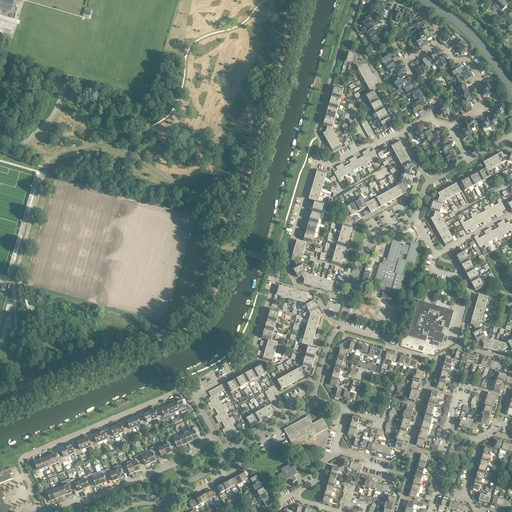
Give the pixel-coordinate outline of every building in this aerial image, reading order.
[(12,0),(0,0),(0,12),(1,12),(2,9),(11,11),(14,2),(14,0),(12,0)] [(498,0),(493,6),(499,12),(507,4),(502,0),(498,0)] [(384,11),(385,7),(386,5),(387,5),(388,3),(386,2),(385,3),(382,2),(381,4),(377,2),(376,6),(377,7),(376,10),(379,12),(380,10),(384,11)] [(89,18),(91,10),(85,9),(83,16),(89,18)] [(403,23),(404,19),(402,18),(404,15),(403,14),(398,12),(398,11),(396,10),(395,12),(396,13),(394,16),(397,17),(395,21),(399,22),(399,21),(403,23)] [(404,12),(403,14),(404,15),(402,18),(404,19),(403,23),(407,24),(407,23),(411,25),(412,21),(410,20),(412,16),(408,15),(406,14),(406,13),(404,12)] [(511,14),(505,18),(502,20),(504,23),(507,21),(511,26),(511,25),(511,12),(510,14),(511,14)] [(368,29),(371,27),(371,26),(370,25),(374,23),(372,20),(370,18),(371,17),(370,15),(368,16),(368,17),(365,19),(366,21),(363,23),(365,27),(366,26),(368,29)] [(0,20),(0,34),(10,38),(14,24),(0,20)] [(416,28),(418,31),(421,29),(423,31),(426,29),(427,31),(429,29),(428,27),(427,28),(423,22),(420,24),(419,22),(415,24),(417,27),(416,28)] [(373,25),(371,26),(371,27),(368,29),(369,31),(366,33),(368,37),(369,36),(371,39),(374,37),(373,35),(376,33),(376,32),(373,28),(374,27),(373,25)] [(444,32),(445,30),(446,31),(442,36),(445,38),(444,40),(447,43),(449,40),(450,40),(453,37),(450,35),(451,33),(448,31),(449,30),(445,26),(441,30),(444,32)] [(421,29),(418,31),(420,35),(419,35),(419,37),(421,39),(424,37),(425,39),(429,37),(429,38),(431,37),(430,35),(429,35),(428,33),(427,31),(426,29),(423,31),(421,29)] [(379,30),(376,32),(376,33),(373,35),(374,37),(371,39),(373,43),(374,42),(376,46),(379,44),(378,42),(382,40),(380,36),(378,34),(381,33),(379,30)] [(421,39),(419,37),(416,39),(418,42),(417,43),(420,49),(424,47),(423,46),(427,45),(427,46),(429,44),(428,42),(427,43),(426,40),(425,39),(424,37),(421,39)] [(460,42),(461,42),(457,47),(458,48),(459,50),(458,52),(461,54),(464,51),(465,52),(467,49),(464,46),(466,45),(463,42),(463,41),(461,40),(460,42)] [(386,67),(389,65),(388,63),(392,61),(391,60),(390,58),(388,55),(389,55),(388,53),(386,54),(386,55),(383,57),(384,59),(381,61),(383,64),(384,64),(386,67)] [(436,55),(431,58),(430,58),(432,62),(430,63),(432,66),(435,64),(436,66),(437,65),(439,64),(437,60),(439,59),(437,56),(439,55),(437,53),(435,54),(436,55)] [(428,57),(428,58),(422,61),(424,64),(422,65),(424,69),(426,68),(427,67),(428,68),(432,66),(430,63),(432,62),(430,58),(431,58),(430,55),(428,57)] [(443,56),(443,57),(441,58),(439,59),(437,60),(439,64),(437,65),(439,68),(443,66),(443,67),(447,65),(445,62),(447,61),(445,58),(446,57),(445,55),(443,56)] [(396,57),(393,59),(391,60),(392,61),(388,63),(389,65),(386,67),(388,71),(389,70),(391,74),(395,72),(393,69),(397,68),(396,66),(394,63),(398,60),(396,57)] [(361,62),(356,60),(355,65),(356,65),(358,70),(367,65),(364,60),(361,62)] [(402,64),(401,61),(398,63),(399,64),(396,66),(397,68),(393,69),(395,72),(395,73),(397,73),(398,76),(402,74),(401,72),(404,70),(402,66),(401,64),(402,64)] [(413,70),(414,69),(415,71),(416,71),(418,74),(420,78),(425,74),(425,73),(428,71),(426,68),(424,69),(422,65),(419,67),(419,68),(416,69),(413,63),(410,65),(413,70)] [(369,69),(367,65),(358,70),(361,74),(369,69)] [(459,65),(457,66),(458,67),(454,69),(455,71),(452,73),(454,76),(455,76),(457,79),(460,77),(459,75),(463,73),(462,71),(461,70),(459,67),(460,67),(459,65)] [(465,69),(462,71),(463,73),(459,75),(460,77),(463,82),(468,79),(468,80),(473,77),(471,73),(469,74),(467,69),(470,68),(469,66),(464,68),(465,69)] [(372,74),(369,69),(361,74),(363,79),(372,74)] [(374,78),(372,74),(363,79),(366,83),(374,78)] [(399,90),(403,88),(402,86),(405,84),(404,82),(403,81),(402,79),(403,78),(401,76),(399,77),(400,78),(396,80),(397,82),(394,84),(396,87),(397,87),(399,90)] [(377,83),(374,78),(366,83),(368,88),(377,83)] [(407,81),(404,82),(405,84),(402,86),(403,88),(403,90),(405,89),(406,93),(410,91),(409,89),(412,87),(410,83),(409,84),(408,82),(410,80),(409,78),(407,79),(407,81)] [(487,84),(488,85),(482,88),(484,91),(482,93),(484,96),(487,94),(488,97),(492,95),(491,93),(493,92),(490,86),(493,84),(492,81),(487,84)] [(379,87),(377,83),(368,88),(371,92),(373,91),(374,91),(379,87)] [(463,83),(457,87),(459,90),(458,91),(460,94),(463,92),(464,94),(467,92),(468,94),(475,90),(473,87),(469,90),(468,91),(465,85),(464,85),(463,83)] [(419,89),(415,91),(412,93),(414,96),(412,97),(414,100),(418,98),(419,100),(422,98),(423,100),(429,96),(428,93),(423,96),(419,89)] [(371,92),(365,95),(368,99),(376,95),(374,91),(373,91),(371,92)] [(463,92),(460,94),(459,94),(461,98),(460,99),(461,100),(462,102),(466,100),(467,102),(470,100),(471,101),(473,100),(472,98),(471,98),(469,96),(468,94),(467,92),(464,94),(463,92)] [(378,99),(376,95),(368,99),(370,104),(378,99)] [(343,99),(341,99),(332,96),(330,101),(339,104),(341,104),(343,99)] [(418,98),(414,100),(416,104),(415,104),(416,106),(417,108),(420,106),(421,108),(425,106),(425,107),(428,106),(426,104),(424,102),(423,100),(422,98),(419,100),(418,98)] [(381,104),(378,99),(370,104),(373,108),(381,104)] [(462,102),(461,100),(457,102),(459,105),(458,106),(460,108),(459,109),(460,110),(459,110),(461,114),(464,112),(464,110),(465,110),(467,114),(472,110),(470,105),(469,106),(467,104),(467,102),(466,100),(462,102)] [(444,104),(444,105),(442,106),(438,108),(440,112),(438,113),(440,116),(444,114),(446,118),(449,116),(446,110),(448,109),(446,106),(447,105),(446,103),(444,104)] [(501,104),(502,105),(496,108),(498,111),(496,112),(498,116),(501,114),(502,115),(505,113),(503,110),(505,109),(503,105),(505,105),(503,103),(501,104)] [(383,108),(381,104),(373,108),(375,113),(383,108)] [(416,106),(412,108),(414,111),(413,112),(416,117),(419,115),(420,117),(428,112),(427,110),(424,112),(421,108),(420,106),(417,108),(416,106)] [(386,113),(383,108),(375,113),(378,117),(386,113)] [(498,116),(496,112),(493,114),(494,115),(493,116),(491,113),(488,115),(489,116),(490,118),(489,119),(491,122),(489,124),(491,127),(494,125),(495,126),(498,124),(496,121),(498,120),(496,117),(498,116)] [(388,117),(386,113),(378,117),(380,122),(388,117)] [(490,118),(489,116),(486,118),(487,118),(481,122),(483,125),(481,126),(483,130),(486,128),(487,129),(491,127),(489,124),(491,122),(489,119),(490,118)] [(391,122),(388,117),(380,122),(383,126),(391,122)] [(472,119),(468,121),(466,122),(466,121),(463,122),(464,125),(466,124),(468,127),(469,126),(471,129),(471,130),(475,128),(474,127),(478,125),(476,121),(474,122),(472,119)] [(393,127),(391,122),(383,126),(385,131),(393,127)] [(469,126),(468,127),(467,128),(468,128),(462,132),(459,127),(456,129),(461,137),(462,136),(464,140),(467,138),(468,139),(471,137),(469,134),(471,133),(470,129),(471,129),(469,126)] [(332,129),(328,127),(326,132),(323,134),(326,139),(334,134),(332,129)] [(421,128),(421,129),(419,131),(415,133),(417,136),(415,137),(417,141),(421,139),(421,140),(423,139),(425,138),(423,135),(425,134),(423,130),(424,129),(423,127),(421,128)] [(428,130),(429,131),(425,134),(423,135),(425,138),(423,139),(425,143),(428,141),(429,142),(430,141),(432,140),(431,137),(432,136),(431,132),(432,131),(431,129),(428,130)] [(436,132),(436,133),(434,135),(432,136),(431,137),(432,140),(430,141),(432,145),(436,143),(436,144),(440,142),(438,139),(440,138),(438,134),(439,133),(438,131),(436,132)] [(337,138),(334,134),(326,139),(328,143),(337,138)] [(339,143),(337,138),(328,143),(331,148),(339,143)] [(402,145),(399,140),(390,145),(393,150),(402,145)] [(342,148),(339,143),(331,148),(333,152),(342,148)] [(404,150),(402,145),(393,150),(395,154),(404,150)] [(443,151),(445,154),(449,152),(450,154),(453,152),(454,154),(456,152),(455,150),(454,151),(450,145),(447,147),(446,145),(442,147),(444,150),(443,151)] [(370,153),(369,150),(366,152),(371,162),(375,159),(377,162),(379,161),(374,151),(370,153)] [(407,154),(404,150),(395,154),(398,159),(407,154)] [(371,162),(366,152),(363,153),(364,156),(361,158),(366,168),(367,168),(368,167),(367,164),(371,162)] [(449,152),(445,154),(447,158),(446,158),(448,162),(451,160),(452,162),(456,160),(456,161),(458,160),(457,158),(456,158),(455,156),(454,154),(453,152),(450,154),(449,152)] [(502,153),(497,155),(502,164),(506,162),(507,162),(508,157),(503,156),(502,153)] [(409,159),(407,154),(398,159),(400,163),(409,159)] [(502,164),(497,155),(493,158),(497,166),(502,164)] [(357,160),(355,157),(352,159),(358,169),(362,167),(364,169),(366,168),(361,158),(357,160)] [(497,166),(493,158),(488,160),(493,169),(497,166)] [(358,169),(352,159),(349,161),(351,164),(347,166),(353,176),(355,174),(354,171),(358,169)] [(411,163),(409,159),(400,163),(403,168),(411,163)] [(493,169),(488,160),(483,163),(486,168),(487,168),(488,171),(493,169)] [(414,168),(411,163),(403,168),(405,172),(405,173),(410,174),(411,169),(414,168)] [(344,168),(342,165),(339,166),(345,176),(349,174),(351,177),(353,176),(347,166),(344,168)] [(345,176),(339,166),(336,168),(338,171),(334,173),(340,183),(342,181),(340,179),(345,176)] [(487,168),(486,168),(482,171),(487,179),(491,177),(488,171),(487,168)] [(487,179),(482,171),(478,173),(482,182),(487,179)] [(482,182),(478,173),(473,176),(478,184),(482,182)] [(479,186),(478,184),(473,176),(469,178),(473,187),(474,189),(479,186)] [(473,187),(469,178),(464,181),(469,189),(473,187)] [(469,189),(464,181),(460,183),(464,192),(469,189)] [(407,185),(402,183),(402,184),(398,187),(402,195),(407,193),(405,190),(407,185)] [(461,193),(456,184),(452,186),(456,195),(461,193)] [(456,195),(452,186),(447,189),(452,198),(456,195)] [(402,195),(398,187),(393,189),(398,198),(402,195)] [(398,198),(393,189),(389,192),(393,200),(398,198)] [(452,198),(447,189),(443,192),(447,200),(452,198)] [(393,200),(389,192),(384,194),(389,203),(393,200)] [(447,200),(443,192),(438,194),(440,197),(438,202),(443,203),(443,202),(447,200)] [(389,203),(384,194),(380,197),(384,205),(389,203)] [(384,205),(380,197),(375,199),(380,208),(384,205)] [(363,199),(359,201),(363,209),(367,207),(368,207),(366,204),(363,199)] [(380,208),(375,199),(370,202),(375,210),(380,208)] [(505,210),(500,200),(497,201),(499,204),(494,206),(500,216),(503,215),(501,212),(505,210)] [(363,209),(359,201),(354,204),(359,212),(363,209)] [(375,210),(370,202),(366,204),(368,207),(367,207),(371,213),(375,210)] [(359,212),(354,204),(350,206),(354,214),(359,212)] [(354,214),(350,206),(345,209),(350,217),(354,214)] [(489,206),(486,207),(492,217),(496,215),(497,218),(500,216),(494,206),(490,208),(489,206)] [(492,217),(486,207),(484,208),(486,211),(481,213),(487,223),(490,222),(488,219),(492,217)] [(440,214),(435,212),(434,218),(431,219),(433,224),(442,219),(439,215),(440,214)] [(476,213),(473,214),(479,224),(482,222),(484,225),(487,223),(481,213),(477,216),(476,213)] [(479,224),(473,214),(471,215),(473,218),(468,221),(474,231),(477,229),(475,226),(479,224)] [(444,223),(442,219),(433,224),(436,228),(444,223)] [(462,220),(460,221),(466,231),(469,229),(471,232),(474,231),(468,221),(464,223),(462,220)] [(505,224),(503,221),(500,223),(506,233),(510,231),(511,233),(511,228),(510,225),(509,222),(505,224)] [(447,228),(444,223),(436,228),(438,233),(447,228)] [(506,233),(500,223),(497,225),(499,228),(496,230),(501,240),(503,238),(502,235),(506,233)] [(449,233),(447,228),(438,233),(441,237),(449,233)] [(492,232),(490,228),(487,230),(493,240),(497,238),(499,241),(501,240),(496,230),(492,232)] [(493,240),(487,230),(484,232),(486,235),(483,237),(488,247),(490,246),(489,243),(493,240)] [(452,237),(449,233),(441,237),(443,242),(452,237)] [(479,239),(477,236),(474,237),(480,248),(484,245),(486,248),(488,247),(483,237),(479,239)] [(454,242),(452,237),(443,242),(446,246),(454,242)] [(393,240),(387,259),(384,258),(383,264),(380,263),(375,280),(379,281),(377,289),(384,291),(385,287),(391,289),(389,294),(384,293),(382,298),(396,303),(400,291),(405,276),(403,276),(407,261),(414,263),(420,243),(412,241),(410,246),(407,246),(407,247),(400,245),(401,243),(393,240)] [(467,255),(464,251),(456,255),(458,260),(467,255)] [(469,260),(467,255),(458,260),(461,264),(469,260)] [(302,258),(293,256),(291,261),(294,262),(297,266),(301,264),(301,263),(302,258)] [(472,264),(469,260),(461,264),(463,269),(472,264)] [(304,269),(301,264),(297,266),(293,269),(295,273),(304,269)] [(474,269),(472,264),(463,269),(466,273),(474,269)] [(366,268),(360,288),(366,290),(368,281),(371,282),(372,279),(369,278),(371,270),(366,268)] [(306,274),(304,269),(295,273),(298,278),(302,276),(306,274)] [(476,273),(474,269),(466,273),(468,278),(476,273)] [(479,278),(476,273),(468,278),(471,282),(479,278)] [(307,274),(306,274),(302,276),(305,281),(304,284),(309,285),(312,276),(307,274)] [(481,282),(479,278),(471,282),(473,287),(481,282)] [(484,287),(481,282),(473,287),(476,291),(484,287)] [(307,294),(302,293),(300,302),(304,304),(305,304),(309,302),(306,297),(307,294)] [(313,300),(309,302),(305,304),(307,309),(316,304),(313,300)] [(419,302),(417,309),(408,338),(414,339),(426,343),(428,335),(431,336),(430,338),(434,339),(433,342),(434,343),(433,346),(437,347),(439,348),(440,344),(442,345),(443,342),(447,343),(448,338),(445,337),(445,335),(442,335),(444,329),(449,330),(455,312),(451,311),(419,302)] [(318,309),(316,304),(307,309),(310,314),(314,311),(318,309)] [(317,316),(314,311),(310,314),(311,315),(309,319),(318,322),(320,317),(317,316)] [(481,323),(472,320),(470,325),(473,326),(476,331),(480,328),(480,327),(481,323)] [(483,333),(480,328),(476,331),(472,333),(475,337),(483,333)] [(485,338),(483,333),(475,337),(477,342),(481,340),(485,338)] [(486,339),(485,338),(481,340),(484,345),(483,348),(488,349),(491,340),(486,339)] [(349,349),(348,350),(350,353),(351,352),(352,350),(355,351),(357,345),(358,344),(351,342),(349,349)] [(505,344),(500,343),(498,352),(503,354),(504,351),(509,348),(506,344),(505,344)] [(361,346),(357,345),(355,351),(355,352),(361,354),(364,345),(361,344),(361,346)] [(366,346),(364,345),(361,354),(367,355),(369,348),(366,347),(366,346)] [(337,355),(339,355),(345,357),(345,356),(346,353),(348,354),(350,353),(348,350),(347,351),(339,348),(337,355)] [(373,349),(369,348),(367,355),(373,357),(374,356),(376,349),(373,348),(373,349)] [(382,350),(376,349),(374,356),(378,357),(377,360),(380,361),(381,358),(380,358),(382,350)] [(455,358),(454,359),(455,362),(457,361),(457,359),(461,360),(463,353),(457,351),(455,358)] [(393,354),(387,352),(385,359),(384,359),(383,362),(387,363),(387,360),(391,361),(393,354)] [(466,353),(463,353),(461,360),(460,361),(467,363),(469,356),(466,355),(466,353)] [(396,355),(393,354),(391,361),(391,362),(397,364),(399,357),(396,356),(396,355)] [(472,357),(469,356),(467,363),(473,365),(475,356),(473,355),(472,357)] [(478,357),(475,356),(473,365),(479,366),(481,359),(478,358),(478,357)] [(402,358),(399,357),(397,364),(400,365),(400,364),(403,365),(406,357),(403,357),(402,358)] [(445,358),(443,364),(450,366),(451,366),(452,362),(454,363),(455,362),(454,359),(452,360),(445,358)] [(411,359),(411,360),(409,367),(410,367),(413,368),(413,370),(413,371),(416,370),(416,368),(418,361),(411,359)] [(484,360),(481,359),(479,366),(485,368),(487,360),(485,359),(484,360)] [(490,360),(487,360),(485,368),(491,370),(491,369),(493,363),(493,362),(490,362),(490,360)] [(343,363),(336,361),(335,363),(334,363),(333,366),(342,369),(343,367),(342,366),(343,363)] [(493,361),(493,362),(493,363),(491,369),(495,370),(494,372),(495,374),(498,372),(497,370),(500,363),(493,361)] [(450,366),(443,364),(442,366),(443,367),(442,370),(450,372),(452,366),(451,366),(450,366)] [(266,373),(262,365),(258,368),(262,376),(266,373)] [(308,367),(303,366),(303,367),(298,369),(303,377),(308,375),(306,372),(308,367)] [(342,369),(333,366),(332,370),(333,370),(332,373),(339,375),(341,371),(342,372),(342,369)] [(262,376),(258,368),(253,370),(258,378),(262,376)] [(303,377),(298,369),(294,371),(299,380),(303,377)] [(258,378),(253,370),(249,373),(253,381),(258,378)] [(417,371),(416,370),(413,371),(414,373),(416,373),(415,377),(422,379),(423,379),(425,373),(417,371)] [(299,380),(294,371),(289,374),(294,383),(299,380)] [(499,373),(498,372),(495,374),(496,375),(498,376),(497,379),(503,381),(505,382),(506,375),(499,373)] [(253,381),(249,373),(244,375),(249,383),(253,381)] [(339,375),(332,373),(331,375),(333,376),(332,379),(338,381),(339,381),(340,379),(339,378),(339,375)] [(294,383),(289,374),(285,376),(290,385),(294,383)] [(249,383),(244,375),(240,378),(244,386),(249,383)] [(290,385),(285,376),(280,379),(285,388),(290,385)] [(414,376),(413,383),(421,385),(422,382),(421,382),(422,379),(415,377),(414,376)] [(450,379),(447,378),(440,376),(439,378),(440,379),(439,382),(445,384),(446,385),(447,382),(449,383),(450,379)] [(244,386),(240,378),(235,380),(240,388),(244,386)] [(285,388),(280,379),(276,381),(280,390),(285,388)] [(336,387),(337,388),(340,387),(339,385),(337,385),(338,381),(332,379),(330,379),(329,385),(336,387)] [(496,379),(495,381),(494,381),(493,385),(495,385),(503,387),(504,385),(502,384),(503,381),(497,379),(496,379)] [(240,388),(235,380),(231,383),(235,391),(240,388)] [(438,382),(436,388),(443,390),(443,391),(445,392),(447,389),(444,388),(445,384),(439,382),(438,382)] [(235,391),(231,383),(226,385),(231,393),(235,391)] [(421,385),(413,383),(411,389),(418,391),(419,388),(420,388),(421,385)] [(503,387),(495,385),(494,389),(493,389),(492,391),(500,393),(501,390),(502,390),(503,387)] [(341,388),(340,387),(337,388),(338,390),(335,397),(342,399),(342,398),(344,391),(340,390),(341,388)] [(407,394),(410,395),(418,397),(418,395),(417,394),(418,391),(411,389),(409,388),(407,394)] [(344,390),(344,391),(342,398),(342,399),(345,400),(348,401),(350,393),(346,392),(346,391),(344,390)] [(439,393),(429,390),(427,394),(430,394),(429,397),(436,399),(437,395),(439,396),(439,393)] [(219,393),(216,395),(214,396),(211,397),(209,399),(211,402),(208,404),(210,407),(220,401),(217,397),(220,395),(219,393)] [(353,394),(350,393),(348,401),(350,401),(351,400),(354,401),(356,394),(354,393),(353,394)] [(495,395),(488,393),(486,399),(495,402),(496,399),(494,398),(495,395)] [(418,397),(410,395),(409,399),(408,398),(407,401),(415,403),(416,400),(417,400),(418,397)] [(436,399),(429,397),(428,400),(429,400),(429,403),(436,405),(437,403),(435,403),(436,399)] [(495,402),(486,399),(485,405),(492,407),(493,404),(494,404),(495,402)] [(182,400),(177,402),(180,411),(184,409),(186,411),(190,410),(187,404),(184,405),(182,400)] [(222,406),(220,401),(210,407),(211,410),(214,408),(216,412),(226,406),(225,404),(222,406)] [(180,411),(177,402),(171,405),(175,413),(180,411)] [(272,404),(267,407),(272,416),(277,413),(278,412),(279,413),(282,411),(278,405),(278,404),(277,402),(272,405),(272,404)] [(408,404),(405,403),(404,407),(407,408),(405,411),(405,412),(413,414),(415,408),(407,405),(408,404)] [(272,416),(267,407),(266,404),(263,405),(265,408),(263,409),(268,418),(272,416)] [(175,413),(171,405),(166,407),(170,415),(175,413)] [(492,407),(485,405),(484,408),(485,408),(484,411),(491,414),(492,411),(491,411),(492,407)] [(228,409),(226,406),(216,412),(218,416),(215,417),(217,420),(227,415),(225,410),(228,409)] [(170,415),(166,407),(161,409),(163,414),(160,415),(162,421),(166,420),(165,417),(170,415)] [(268,418),(263,409),(258,412),(263,421),(268,418)] [(433,411),(426,409),(425,412),(426,412),(425,415),(433,417),(433,415),(432,415),(433,411)] [(154,410),(149,412),(152,420),(157,419),(158,423),(162,421),(160,415),(157,417),(154,410)] [(404,411),(402,417),(410,420),(410,419),(411,416),(412,417),(413,414),(405,412),(405,411),(404,411)] [(491,414),(484,411),(483,415),(482,415),(481,417),(482,418),(488,419),(489,416),(491,416),(491,414)] [(152,420),(149,412),(143,414),(146,419),(143,421),(145,426),(149,425),(148,422),(152,420)] [(263,421),(258,412),(254,414),(259,423),(263,421)] [(259,423),(254,414),(249,417),(254,425),(259,423)] [(229,419),(227,415),(217,420),(219,423),(222,421),(224,425),(234,420),(232,417),(229,419)] [(433,417),(425,415),(424,419),(423,418),(422,421),(431,424),(433,417)] [(361,418),(353,416),(352,420),(351,419),(350,422),(358,424),(359,421),(360,421),(361,418)] [(138,417),(132,419),(136,427),(140,426),(141,428),(145,426),(143,421),(140,422),(138,417)] [(254,425),(249,417),(245,419),(250,428),(254,425)] [(308,417),(292,425),(284,430),(298,454),(296,456),(297,458),(306,454),(305,451),(306,450),(309,456),(319,450),(313,441),(313,439),(313,437),(315,436),(327,429),(322,419),(313,424),(308,417)] [(410,420),(402,417),(402,420),(403,420),(402,424),(409,426),(411,420),(410,419),(410,420)] [(482,418),(481,421),(479,420),(477,421),(479,424),(480,424),(488,426),(490,420),(488,419),(482,418)] [(136,427),(132,419),(127,421),(129,426),(126,428),(129,433),(133,432),(132,429),(136,427)] [(466,419),(466,422),(463,429),(466,430),(467,429),(470,430),(472,423),(470,422),(470,420),(466,419)] [(235,422),(234,420),(224,425),(226,429),(222,430),(224,433),(234,428),(232,423),(235,422)] [(431,424),(422,421),(421,424),(422,424),(421,428),(429,430),(431,424)] [(479,424),(477,421),(476,422),(475,424),(472,423),(470,430),(469,431),(476,433),(478,425),(479,424)] [(358,424),(350,422),(350,425),(351,425),(350,428),(350,429),(356,430),(356,431),(357,431),(358,428),(360,429),(361,425),(358,424)] [(400,427),(399,430),(408,432),(409,426),(402,424),(399,423),(398,427),(400,427)] [(121,424),(116,426),(119,434),(123,433),(125,435),(129,433),(126,428),(123,429),(121,424)] [(119,434),(116,426),(110,428),(112,433),(109,435),(112,440),(116,439),(115,436),(119,434)] [(194,431),(189,433),(193,441),(198,439),(196,434),(199,432),(197,427),(193,428),(194,431)] [(237,432),(234,428),(224,433),(226,436),(229,435),(231,438),(241,433),(240,430),(237,432)] [(354,437),(355,438),(358,436),(357,435),(355,434),(356,431),(356,430),(350,429),(350,428),(349,428),(347,434),(354,437)] [(408,432),(399,430),(398,432),(399,432),(398,436),(406,438),(408,432)] [(104,431),(99,433),(103,441),(107,440),(108,442),(112,440),(109,435),(107,436),(104,431)] [(103,441),(99,433),(94,435),(96,440),(93,442),(95,447),(99,446),(98,443),(103,441)] [(193,441),(189,433),(184,435),(188,443),(193,441)] [(426,435),(419,433),(418,436),(419,436),(418,440),(424,441),(424,442),(425,442),(426,439),(425,439),(426,435)] [(188,443),(184,435),(179,437),(183,446),(188,443)] [(175,439),(174,436),(170,438),(172,444),(175,443),(177,448),(183,446),(179,437),(175,439)] [(359,438),(358,436),(355,438),(356,439),(354,447),(360,448),(362,441),(358,440),(359,438)] [(88,438),(83,440),(86,448),(90,447),(91,449),(95,447),(93,442),(90,443),(88,438)] [(172,444),(170,438),(166,440),(168,444),(163,446),(167,454),(172,452),(169,445),(172,444)] [(417,439),(415,446),(422,448),(422,449),(425,450),(426,446),(423,446),(424,442),(424,441),(418,440),(417,439)] [(86,448),(83,440),(77,442),(79,447),(76,449),(79,454),(83,453),(82,450),(86,448)] [(362,440),(362,441),(360,448),(363,449),(363,448),(366,449),(368,442),(362,440)] [(494,448),(493,448),(494,451),(496,451),(496,448),(500,449),(502,443),(502,442),(496,440),(494,448)] [(397,442),(396,446),(393,445),(392,446),(394,449),(395,448),(402,450),(404,444),(403,444),(397,442)] [(505,444),(502,443),(500,449),(500,450),(506,452),(508,444),(506,443),(505,444)] [(378,446),(374,444),(372,452),(375,453),(375,451),(378,452),(380,445),(378,444),(378,446)] [(71,445),(66,447),(70,456),(74,454),(75,456),(79,454),(76,449),(73,450),(71,445)] [(158,445),(154,447),(156,453),(159,452),(161,457),(167,454),(163,446),(159,448),(158,445)] [(387,447),(380,445),(378,452),(382,453),(381,454),(384,455),(386,448),(387,447)] [(394,449),(392,446),(391,447),(390,449),(386,448),(384,455),(390,457),(392,450),(394,449)] [(70,456),(66,447),(60,449),(63,456),(61,458),(63,463),(67,462),(65,457),(70,456)] [(156,453),(154,447),(150,449),(152,453),(148,455),(151,463),(156,461),(153,454),(156,453)] [(484,447),(482,453),(490,455),(491,451),(493,452),(494,451),(493,448),(491,449),(484,447)] [(490,455),(482,453),(481,456),(483,456),(482,459),(489,461),(491,455),(490,455)] [(56,454),(50,456),(54,464),(58,463),(59,465),(63,463),(61,458),(58,459),(56,454)] [(142,454),(138,456),(141,462),(143,460),(146,466),(151,463),(148,455),(143,457),(142,454)] [(428,456),(420,454),(418,461),(420,461),(426,463),(426,462),(427,458),(430,459),(431,456),(428,455),(428,456)] [(54,464),(50,456),(45,458),(48,467),(54,464)] [(141,462),(138,456),(134,458),(136,462),(132,464),(135,472),(141,470),(138,463),(141,462)] [(48,467),(45,458),(40,461),(43,469),(48,467)] [(342,467),(341,468),(342,471),(344,470),(344,467),(348,468),(350,462),(350,461),(344,459),(342,467)] [(43,469),(40,461),(34,463),(36,468),(33,469),(36,475),(40,473),(39,471),(43,469)] [(356,463),(350,461),(350,462),(348,468),(348,470),(350,470),(351,469),(354,470),(356,463)] [(359,464),(356,463),(354,470),(358,471),(357,472),(360,473),(363,462),(359,461),(359,464)] [(126,463),(122,465),(125,471),(128,469),(130,474),(135,472),(132,464),(127,465),(126,463)] [(297,474),(291,464),(281,469),(283,472),(278,475),(285,487),(295,481),(292,477),(297,474)] [(125,471),(122,465),(118,466),(119,469),(115,471),(119,479),(124,477),(122,472),(125,471)] [(486,467),(479,465),(478,468),(479,468),(478,471),(486,474),(486,471),(485,471),(486,467)] [(330,472),(331,473),(338,474),(339,471),(341,471),(342,471),(341,468),(339,468),(332,466),(330,472)] [(424,469),(417,466),(415,473),(424,475),(424,473),(423,472),(424,469)] [(109,468),(105,470),(107,476),(110,475),(113,481),(119,479),(115,471),(111,473),(109,468)] [(11,470),(11,469),(0,473),(4,483),(13,479),(12,478),(11,475),(13,474),(11,470)] [(107,476),(105,470),(101,472),(102,474),(98,476),(101,484),(107,482),(104,477),(107,476)] [(244,472),(238,475),(242,482),(243,483),(244,484),(247,482),(248,482),(249,479),(248,479),(244,472)] [(92,473),(88,475),(90,481),(93,480),(96,487),(101,484),(98,476),(93,478),(92,473)] [(424,475),(415,473),(413,479),(421,481),(422,477),(423,478),(424,475)] [(90,481),(88,475),(84,477),(85,479),(80,481),(84,489),(89,487),(87,482),(90,481)] [(242,482),(238,475),(236,476),(237,477),(234,479),(237,486),(243,483),(242,482)] [(251,479),(249,479),(248,482),(250,483),(252,482),(254,485),(261,481),(257,476),(251,479)] [(483,479),(475,477),(474,480),(476,480),(475,483),(475,484),(481,485),(482,486),(483,483),(484,484),(485,480),(483,479)] [(336,480),(328,478),(327,481),(329,481),(328,485),(335,487),(336,484),(335,484),(336,480)] [(74,479),(70,480),(73,486),(75,485),(78,492),(84,489),(80,481),(76,483),(74,479)] [(237,486),(234,479),(231,481),(230,480),(227,481),(231,488),(232,490),(236,488),(235,487),(237,486)] [(421,481),(413,479),(413,481),(414,482),(413,485),(420,487),(421,485),(420,484),(421,481)] [(73,486),(70,480),(66,482),(67,484),(63,486),(67,495),(72,492),(70,487),(73,486)] [(368,481),(365,480),(363,487),(364,487),(364,489),(368,491),(369,488),(371,481),(369,480),(368,481)] [(231,488),(227,481),(222,484),(223,485),(222,485),(226,491),(225,491),(226,492),(228,491),(228,490),(231,488)] [(262,484),(261,481),(254,485),(253,485),(256,491),(262,487),(261,484),(262,484)] [(380,484),(377,484),(375,491),(381,493),(382,492),(381,491),(383,484),(381,483),(380,484)] [(479,492),(480,493),(483,491),(482,490),(480,489),(481,485),(475,484),(475,483),(474,483),(472,489),(479,492)] [(222,484),(216,487),(220,494),(219,495),(220,497),(223,495),(222,493),(225,491),(226,491),(222,485),(223,485),(222,484)] [(390,486),(383,484),(381,491),(382,492),(385,493),(384,495),(385,496),(388,495),(388,493),(390,486)] [(420,487),(413,485),(412,488),(411,488),(410,491),(417,493),(418,493),(420,487)] [(67,495),(63,486),(58,489),(61,497),(67,495)] [(264,490),(262,487),(256,491),(257,493),(258,493),(260,496),(267,492),(265,490),(264,490)] [(51,488),(47,490),(43,492),(46,498),(48,496),(51,501),(56,499),(53,491),(51,488)] [(61,497),(58,489),(53,491),(56,499),(61,497)] [(215,496),(212,490),(206,493),(206,494),(207,494),(210,500),(213,498),(215,500),(218,498),(217,496),(215,496)] [(335,493),(332,492),(325,490),(324,493),(325,493),(324,497),(331,499),(332,499),(333,496),(334,497),(335,493)] [(417,493),(410,491),(408,497),(415,499),(415,500),(418,501),(419,498),(416,497),(417,493)] [(484,493),(483,491),(480,493),(480,494),(478,502),(485,503),(487,496),(486,496),(483,495),(484,493)] [(268,495),(267,492),(260,496),(262,499),(261,500),(262,502),(263,502),(269,498),(268,498),(267,495),(268,495)] [(207,494),(206,494),(204,496),(203,495),(200,496),(204,503),(207,501),(208,502),(210,501),(210,500),(207,494)] [(389,496),(388,495),(385,496),(386,498),(388,498),(387,502),(395,504),(396,498),(389,496)] [(487,495),(486,496),(487,496),(485,503),(487,504),(488,503),(491,504),(493,496),(487,495)] [(204,503),(200,496),(198,497),(199,498),(196,500),(195,500),(199,506),(198,506),(199,507),(201,506),(201,505),(204,503)] [(323,496),(321,502),(329,505),(328,506),(331,507),(332,503),(329,503),(331,499),(324,497),(323,496)] [(270,498),(268,498),(269,498),(263,502),(265,505),(263,507),(264,510),(267,508),(266,507),(273,503),(270,498)] [(193,509),(193,510),(196,511),(197,510),(195,508),(198,506),(199,506),(195,500),(196,500),(195,499),(189,502),(193,509)] [(450,501),(443,499),(441,506),(440,506),(439,508),(442,509),(443,507),(447,508),(449,502),(450,501)] [(502,500),(499,499),(497,507),(499,508),(500,506),(503,507),(505,501),(505,500),(503,499),(502,500)] [(509,502),(505,501),(503,507),(503,509),(509,510),(511,503),(511,500),(510,500),(509,502)] [(414,503),(407,501),(405,507),(412,509),(413,509),(414,506),(416,507),(417,503),(414,502),(414,503)] [(452,503),(449,502),(447,508),(447,509),(449,510),(450,509),(453,510),(456,502),(453,501),(452,503)] [(386,502),(384,508),(392,510),(393,507),(394,507),(395,504),(387,502),(386,502)] [(6,507),(5,503),(0,505),(0,511),(7,511),(11,511),(9,506),(6,507)]
